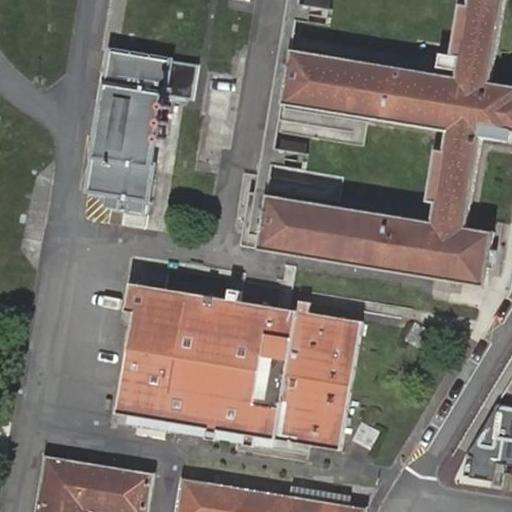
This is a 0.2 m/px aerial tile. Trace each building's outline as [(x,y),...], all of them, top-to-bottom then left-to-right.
[(260,181),(256,181),(248,233),(483,272),(492,220),(470,217),(484,126),(508,130),(509,120),(511,120),(511,71),(495,68),(506,0),(459,0),(452,45),(457,45),(455,62),(296,35),(287,93),(445,120),(442,139),(437,138),(429,188),(434,189),(430,210),(273,184),(260,181)] [(286,0),(260,181),(273,184),(272,146),(275,130),(287,93),(296,35),(295,0),(286,0)] [(109,48),(85,191),(149,202),(155,169),(152,169),(160,117),(178,120),(183,92),(198,95),(203,64),(109,48)] [(275,130),(272,146),(301,152),(304,136),(275,130)] [(292,311),(282,310),(243,304),(245,294),(234,292),(232,302),(167,291),(151,289),(133,286),(128,314),(136,316),(134,330),(147,333),(143,358),(130,355),(121,416),(136,419),(151,421),(149,432),(163,434),(165,423),(207,430),(206,440),(215,441),(217,432),(246,436),(245,448),(256,449),(259,438),(344,452),(366,323),(312,315),(313,304),(304,303),(302,313),(292,311)] [(281,302),(282,310),(292,311),(291,304),(281,302)] [(147,333),(134,330),(130,355),(143,358),(147,333)] [(145,511),(151,477),(44,458),(34,511),(145,511)] [(369,511),(370,511),(209,484),(183,480),(177,511),(369,511)]
